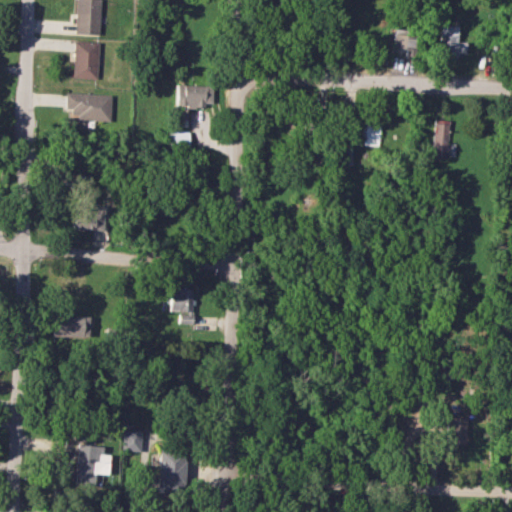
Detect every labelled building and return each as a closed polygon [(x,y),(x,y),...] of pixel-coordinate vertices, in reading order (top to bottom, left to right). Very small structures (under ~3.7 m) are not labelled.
[(75,0),(74,33),(99,34),(99,0),(75,0)] [(463,55),(464,41),(455,41),(455,26),(437,25),(436,55),(463,55)] [(412,34),(390,33),(389,53),(411,54),(412,34)] [(97,41),(73,41),(72,77),(96,78),(97,41)] [(211,86),(175,84),(174,104),(210,106),(211,86)] [(111,94),(65,92),(64,108),(70,108),(70,118),(110,120),(111,94)] [(446,119),(430,119),(429,155),(449,155),(449,143),(446,143),(446,119)] [(377,122),(356,122),(355,143),(376,144),(377,122)] [(187,131),(166,131),(166,146),(187,146),(187,131)] [(349,164),(350,141),(339,141),(338,164),(349,164)] [(72,229),(104,230),(104,208),(73,207),(72,229)] [(168,311),(177,311),(177,323),(190,323),(191,288),(169,288),(168,311)] [(87,315),(52,315),(52,336),(87,337),(87,315)] [(464,444),(465,416),(445,416),(444,443),(464,444)] [(122,451),(140,450),(139,429),(121,430),(122,451)] [(73,485),(92,486),(92,473),(106,473),(107,454),(101,454),(101,445),(75,444),(73,485)] [(157,493),(183,493),(184,449),(158,448),(157,493)]
